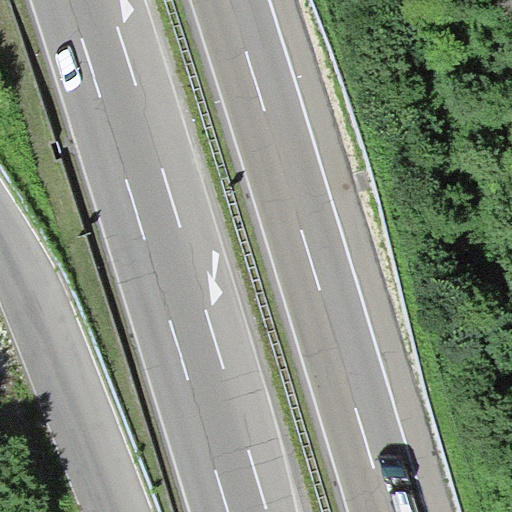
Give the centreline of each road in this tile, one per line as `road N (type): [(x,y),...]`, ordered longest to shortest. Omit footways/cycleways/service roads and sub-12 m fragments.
road 1 (motorway): [(383,511),(221,0)]
road 2 (motorway): [(86,0),(234,511)]
road 3 (motorway): [(0,245),(118,511)]
